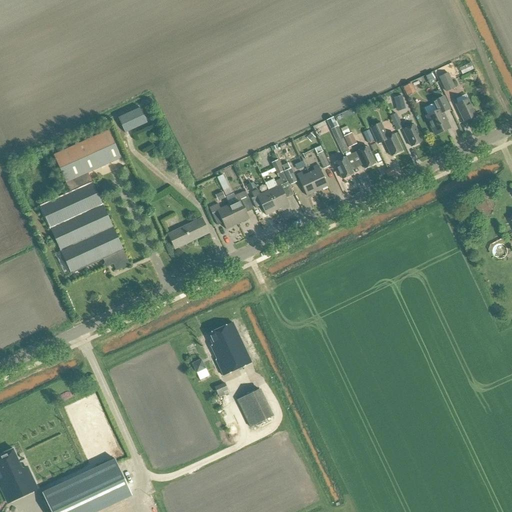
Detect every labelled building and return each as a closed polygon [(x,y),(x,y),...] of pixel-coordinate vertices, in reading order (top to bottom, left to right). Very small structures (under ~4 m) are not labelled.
[(472,62),(462,67),(465,72),(475,67),(472,62)] [(436,78),(444,93),(453,89),(446,73),(436,78)] [(408,94),(416,91),(413,82),(405,85),(408,94)] [(405,109),(402,95),(393,97),(393,98),(390,100),(393,105),(395,104),(397,111),(405,109)] [(449,110),(443,97),(433,102),(437,111),(426,116),(435,136),(449,129),(442,113),(449,110)] [(468,100),(455,106),(463,122),(476,116),(468,100)] [(119,118),(125,133),(147,123),(141,108),(119,118)] [(389,119),(396,133),(402,130),(395,116),(389,119)] [(384,142),(391,157),(402,152),(394,135),(387,138),(380,123),(370,128),(377,144),(384,142)] [(414,125),(403,130),(411,147),(422,142),(414,125)] [(346,149),(341,139),(335,126),(328,130),(340,156),(348,153),(346,149)] [(53,156),(70,193),(40,206),(71,274),(106,258),(107,262),(111,260),(116,271),(130,265),(92,182),(88,184),(84,175),(120,159),(108,131),(53,156)] [(306,138),(311,142),(315,138),(310,133),(306,138)] [(350,135),(341,139),(346,149),(355,145),(350,135)] [(356,152),(364,169),(375,164),(366,147),(356,152)] [(319,148),(312,151),(321,171),(328,168),(319,148)] [(333,163),(341,180),(352,175),(344,158),(333,163)] [(268,191),(277,210),(289,205),(280,186),(284,184),(274,162),(268,164),(275,179),(276,179),(277,181),(274,182),(276,187),(268,191)] [(308,174),(316,192),(327,187),(317,165),(312,168),(313,171),(308,174)] [(281,171),(288,186),(295,183),(288,168),(281,171)] [(224,189),(232,186),(230,182),(236,180),(233,170),(219,175),(224,189)] [(296,175),(306,197),(316,192),(308,174),(302,176),(300,173),(296,175)] [(257,197),(265,216),(277,210),(268,191),(260,195),(257,190),(251,193),(254,198),(257,197)] [(228,205),(237,224),(249,219),(246,213),(253,209),(248,198),(246,198),(243,192),(234,197),(237,201),(228,205)] [(223,223),(226,230),(237,224),(228,205),(220,209),(218,204),(209,208),(217,226),(223,223)] [(167,225),(176,222),(174,216),(165,219),(167,225)] [(169,235),(175,249),(208,233),(202,219),(169,235)] [(251,363),(232,323),(208,335),(213,346),(210,347),(217,360),(216,360),(223,376),(251,363)] [(196,374),(206,370),(201,360),(192,364),(196,374)] [(213,388),(215,394),(227,389),(224,383),(213,388)] [(236,400),(249,428),(273,416),(260,389),(236,400)] [(11,502),(37,490),(30,475),(26,477),(13,449),(0,455),(0,469),(1,469),(8,486),(4,487),(11,502)]
